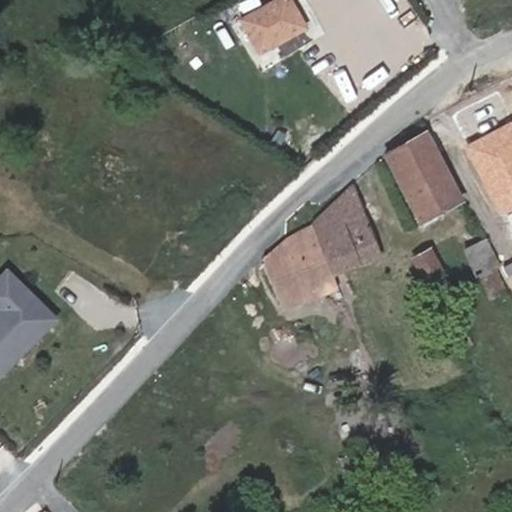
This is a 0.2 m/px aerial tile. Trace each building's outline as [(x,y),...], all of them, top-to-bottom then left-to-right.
[(297,0),(269,0),(238,15),(257,54),(311,29),(297,0)] [(430,129),(390,148),(425,212),(463,192),(430,129)] [(317,225),(336,269),(385,250),(356,185),(324,199),(311,211),(317,225)] [(283,290),(336,269),(317,225),(282,239),(267,254),(283,290)] [(423,262),(443,254),(434,236),(415,246),(423,262)] [(447,262),(443,254),(423,262),(428,272),(447,262)] [(511,280),(499,255),(483,262),(496,288),(511,280)] [(12,269),(0,280),(0,307),(0,308),(7,315),(0,322),(0,370),(2,372),(21,353),(26,353),(51,328),(24,302),(35,291),(12,269)] [(61,317),(35,291),(24,302),(51,328),(61,317)]
